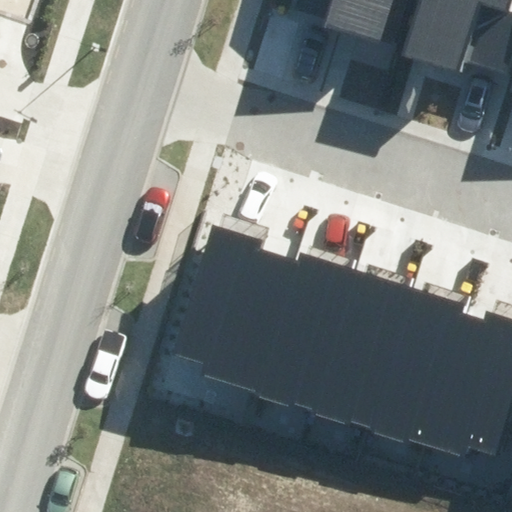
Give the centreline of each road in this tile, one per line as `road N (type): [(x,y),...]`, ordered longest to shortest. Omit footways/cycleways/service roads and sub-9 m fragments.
road 1 (residential): [(142,73),(5,511)]
road 2 (residential): [(142,73),(511,190)]
